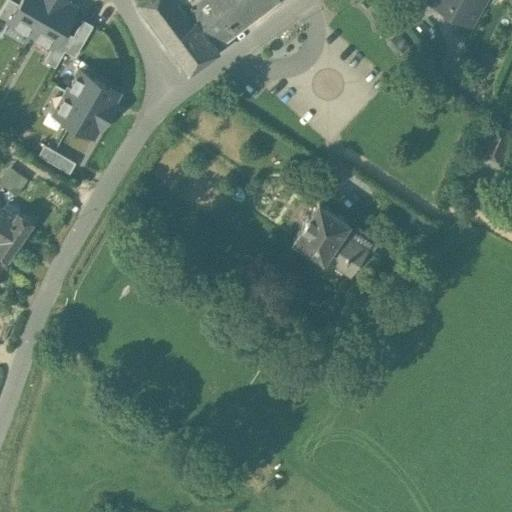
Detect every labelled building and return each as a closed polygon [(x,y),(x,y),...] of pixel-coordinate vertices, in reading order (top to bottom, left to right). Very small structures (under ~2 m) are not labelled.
[(30,36),(49,0),(18,0),(17,3),(11,0),(6,0),(0,11),(0,33),(6,23),(30,36)] [(79,3),(74,0),(49,0),(30,36),(50,47),(43,60),(54,66),(64,49),(74,55),(92,24),(82,18),(73,33),(64,28),(79,3)] [(137,0),(189,70),(254,18),(278,0),(137,0)] [(481,0),(431,0),(466,19),(472,17),(481,0)] [(76,66),(63,88),(108,113),(121,91),(76,66)] [(108,113),(63,88),(50,113),(94,138),(108,113)] [(511,135),(511,132),(491,124),(480,152),(501,161),(511,135)] [(75,161),(43,143),(37,154),(69,172),(75,161)] [(26,180),(9,166),(0,177),(0,180),(16,193),(26,180)] [(315,195),(286,236),(318,257),(326,247),(343,258),(355,241),(337,229),(346,216),(315,195)] [(3,208),(0,205),(0,253),(6,258),(32,220),(17,210),(18,207),(8,200),(3,208)] [(364,228),(346,216),(337,229),(355,241),(364,228)]
